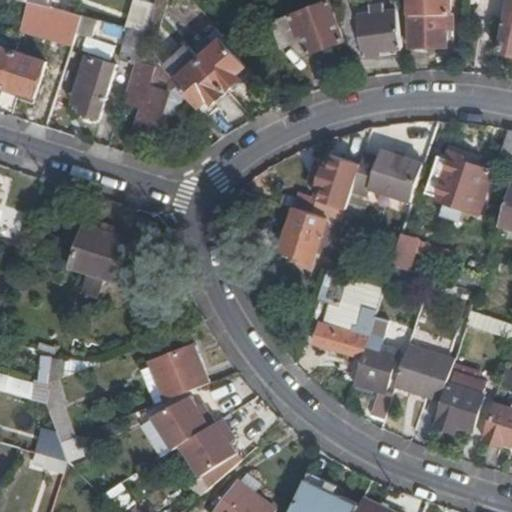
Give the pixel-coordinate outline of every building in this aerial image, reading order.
[(167,0),(155,0),(153,6),(162,16),(167,0)] [(333,2),(331,0),(320,0),(322,5),(274,22),(282,46),(303,39),(309,54),(345,41),(330,2),(333,2)] [(345,0),(341,0),(334,3),(350,51),(361,49),(362,57),(379,56),(379,50),(401,48),(397,12),(384,13),(383,5),(370,6),(370,14),(351,16),(345,0)] [(511,0),(508,0),(499,55),(511,57),(511,0)] [(144,33),(153,6),(135,1),(127,28),(144,33)] [(77,33),(82,18),(61,13),(59,18),(52,17),(53,14),(46,12),(47,8),(30,4),(26,19),(44,24),(45,19),(60,24),(58,31),(76,36),(77,33)] [(162,16),(153,6),(144,33),(141,44),(150,54),(162,16)] [(61,13),(47,8),(46,12),(53,14),(52,17),(59,18),(61,13)] [(446,14),(410,14),(410,16),(405,16),(405,44),(411,45),(411,48),(446,47),(446,14)] [(127,28),(82,16),(82,18),(77,33),(86,35),(122,46),(119,58),(135,63),(141,44),(144,33),(127,28)] [(86,35),(77,33),(76,36),(71,49),(80,52),(86,35)] [(218,80),(228,91),(242,79),(238,73),(246,65),(223,39),(214,46),(206,38),(192,50),(218,80)] [(150,54),(141,44),(135,63),(123,103),(142,108),(136,131),(157,137),(158,133),(163,133),(168,119),(163,116),(169,94),(177,86),(166,73),(154,70),(155,67),(149,65),(151,56),(150,54)] [(192,50),(188,45),(165,67),(200,107),(210,98),(214,104),(228,91),(218,80),(192,50)] [(0,86),(4,88),(16,53),(0,47),(0,86)] [(16,53),(4,88),(35,98),(47,63),(16,53)] [(117,66),(88,58),(73,104),(83,107),(82,113),(101,119),(117,66)] [(498,162),(511,166),(511,129),(509,129),(498,162)] [(355,186),(364,154),(348,149),(345,159),(333,155),(325,179),(339,184),(340,181),(355,186)] [(412,203),(424,164),(383,151),(381,158),(365,153),(364,154),(355,186),(353,192),(368,196),(371,189),(412,203)] [(493,171),(466,162),(467,157),(451,151),(449,159),(439,157),(429,189),(438,192),(436,199),(479,212),(493,171)] [(274,200),(294,206),(297,199),(331,211),(329,216),(342,221),(344,214),(335,211),(339,197),(290,181),(286,195),(277,192),(274,200)] [(511,183),(499,223),(511,227),(511,183)] [(446,204),(443,216),(464,221),(467,209),(446,204)] [(345,223),(343,222),(294,206),(287,229),(284,228),(280,229),(275,247),(303,256),(301,262),(313,266),(318,249),(334,254),(345,223)] [(145,245),(87,227),(75,267),(132,285),(145,245)] [(417,239),(402,234),(400,241),(393,263),(405,268),(408,269),(413,252),(417,241),(417,239)] [(393,263),(400,241),(386,236),(372,284),(384,288),(388,278),(393,263)] [(453,252),(417,241),(413,252),(450,264),(453,252)] [(400,282),(405,268),(393,263),(388,278),(400,282)] [(384,288),(372,284),(328,270),(319,298),(331,302),(322,328),(320,327),(316,342),(363,356),(375,317),(384,288)] [(511,339),(511,327),(470,313),(466,325),(511,339)] [(388,321),(375,317),(363,356),(355,381),(381,390),(373,416),(385,420),(393,393),(386,391),(397,356),(379,350),(381,343),(388,321)] [(399,349),(381,343),(379,350),(397,356),(399,349)] [(455,361),(408,346),(395,388),(442,404),(448,383),(453,369),(455,361)] [(167,401),(210,384),(196,347),(153,364),(166,398),(167,401)] [(0,391),(48,405),(51,383),(53,360),(53,358),(41,357),(37,387),(0,376),(0,391)] [(65,361),(53,360),(51,383),(58,380),(63,378),(65,361)] [(166,398),(153,364),(141,368),(154,403),(166,398)] [(48,405),(61,443),(76,438),(64,406),(68,404),(58,380),(51,383),(48,405)] [(451,384),(438,424),(456,431),(458,424),(473,429),(484,395),(481,393),(482,390),(479,388),(478,392),(451,384)] [(257,430),(227,393),(180,432),(178,431),(173,435),(178,441),(183,436),(191,445),(213,427),(223,439),(219,442),(226,451),(230,447),(233,450),(257,430)] [(511,408),(497,403),(486,440),(506,446),(507,441),(511,443),(511,408)] [(68,462),(37,453),(33,468),(64,476),(68,462)] [(247,474),(240,483),(255,494),(262,485),(247,474)] [(238,481),(214,511),(275,511),(277,511),(255,494),(240,483),(238,481)] [(357,511),(360,507),(305,481),(290,511),(357,511)] [(392,511),(363,498),(360,507),(357,511),(392,511)]
